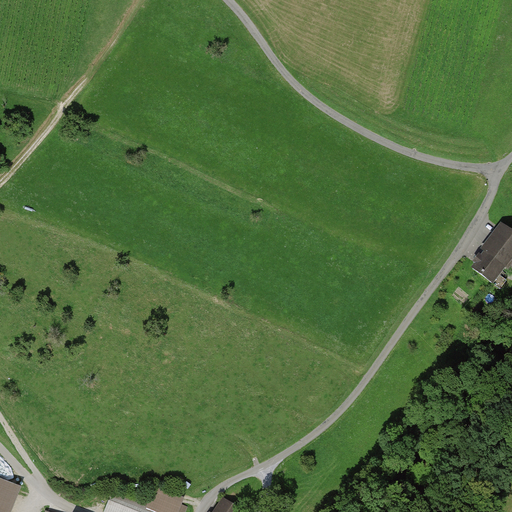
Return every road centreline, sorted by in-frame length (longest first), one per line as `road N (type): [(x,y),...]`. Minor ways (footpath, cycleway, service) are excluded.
road 1 (residential): [(203,511),(222,488),(340,414),(481,218),(496,171)]
road 2 (unclassified): [(496,171),(408,152),(314,101),(228,0)]
road 3 (track): [(141,0),(60,117)]
